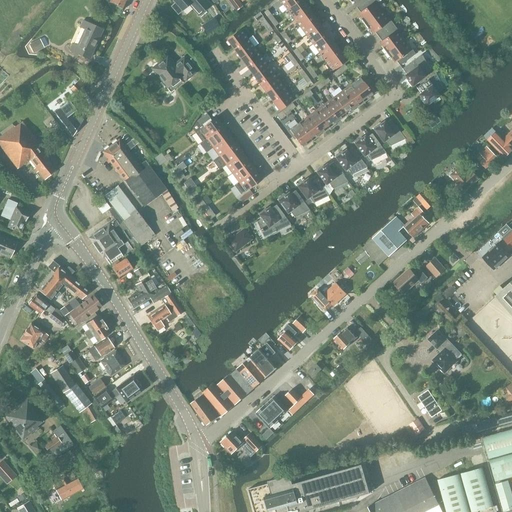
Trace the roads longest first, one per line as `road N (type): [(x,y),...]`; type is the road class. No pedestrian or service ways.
road 1 (unclassified): [(198,449),(511,164)]
road 2 (tertiary): [(198,449),(188,419),(52,213)]
road 3 (residential): [(300,166),(393,96),(321,0)]
road 4 (tertiary): [(52,213),(147,0)]
road 5 (tertiary): [(0,335),(52,213)]
